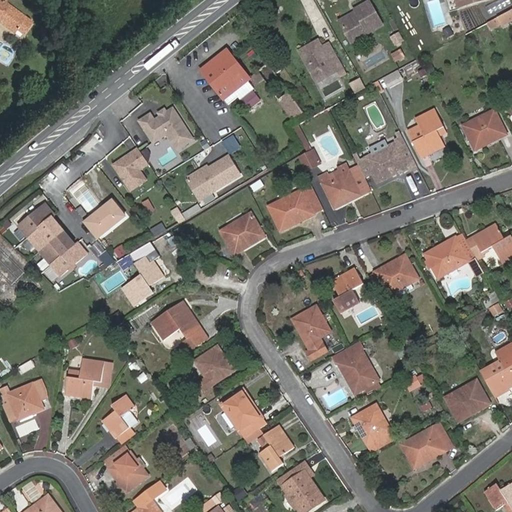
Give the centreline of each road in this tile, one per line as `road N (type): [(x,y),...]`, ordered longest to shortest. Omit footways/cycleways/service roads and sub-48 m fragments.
road 1 (residential): [(511,178),(274,263),(251,294),(252,328),(373,511)]
road 2 (primary): [(0,191),(235,0)]
road 3 (primary): [(211,0),(0,171)]
